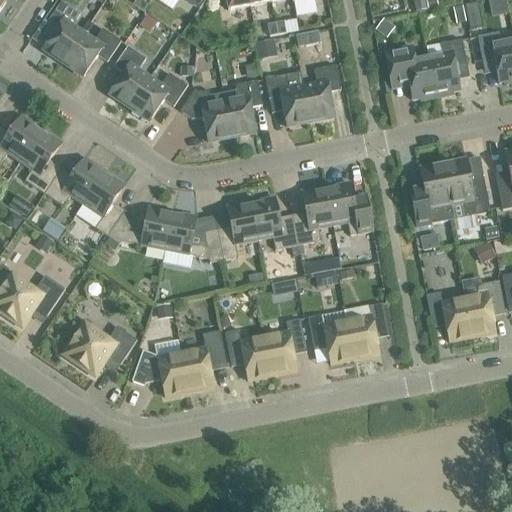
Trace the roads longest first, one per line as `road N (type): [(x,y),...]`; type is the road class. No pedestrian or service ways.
road 1 (residential): [(511,120),(177,186),(0,66)]
road 2 (residential): [(511,360),(126,437),(0,352)]
